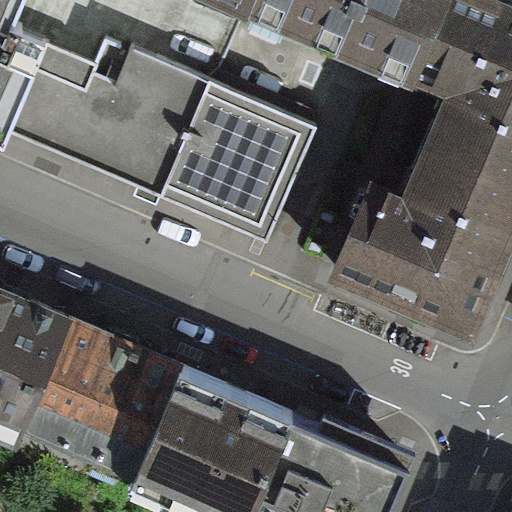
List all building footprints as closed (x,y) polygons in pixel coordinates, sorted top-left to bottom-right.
[(11,0),(0,0),(0,113),(1,114),(26,56),(40,24),(7,10),(11,0)] [(270,0),(422,65),(449,0),(270,0)] [(374,163),(332,262),(476,323),(504,259),(511,239),(511,0),(449,0),(422,65),(452,77),(409,177),(374,163)] [(26,56),(1,114),(151,178),(272,229),(319,120),(111,31),(89,83),(26,56)] [(0,266),(0,412),(13,418),(21,400),(66,295),(0,266)] [(126,320),(66,295),(21,400),(131,447),(177,342),(126,320)] [(240,369),(177,342),(131,447),(126,459),(243,509),(294,393),(240,369)] [(354,418),(294,393),(243,509),(249,511),(380,511),(411,443),(354,418)]
